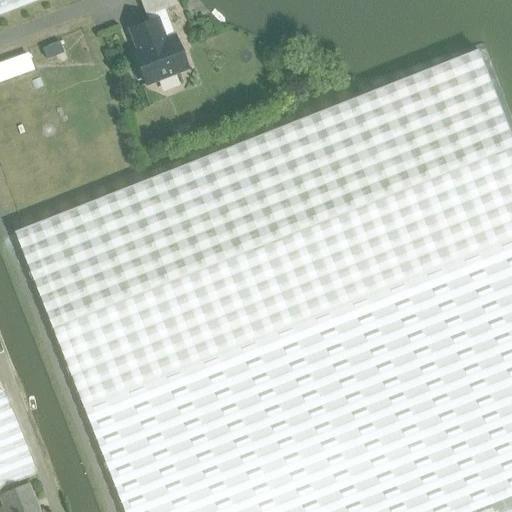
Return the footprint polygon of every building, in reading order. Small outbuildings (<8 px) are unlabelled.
[(0,0),(0,15),(39,0),(0,0)] [(174,5),(172,0),(140,0),(146,16),(174,5)] [(164,42),(156,21),(130,31),(138,52),(133,54),(139,68),(137,72),(140,80),(144,82),(145,85),(185,70),(173,38),(164,42)] [(511,511),(511,135),(479,51),(17,232),(126,511),(511,511)] [(0,511),(0,490),(35,476),(3,393),(0,390),(0,511)] [(37,511),(28,487),(0,498),(0,503),(3,510),(0,511),(37,511)]
